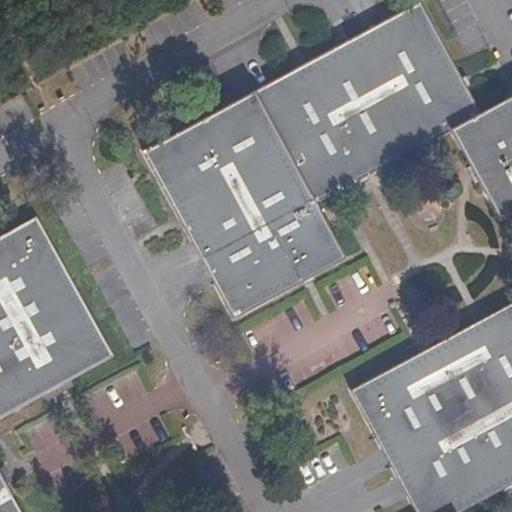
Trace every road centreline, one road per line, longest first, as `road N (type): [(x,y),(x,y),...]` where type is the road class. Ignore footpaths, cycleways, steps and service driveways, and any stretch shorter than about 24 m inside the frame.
road 1 (unclassified): [(59,122),(268,511)]
road 2 (unclassified): [(59,122),(283,0)]
